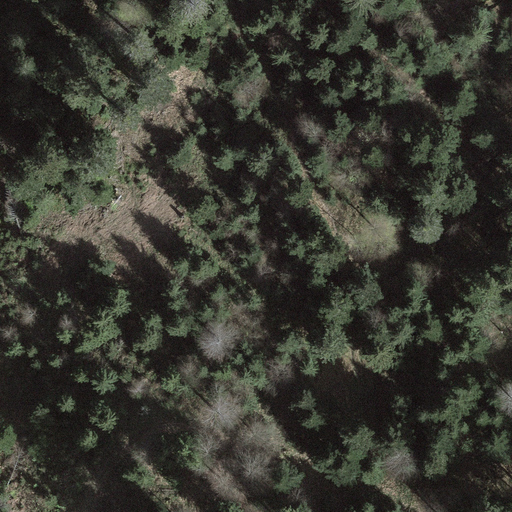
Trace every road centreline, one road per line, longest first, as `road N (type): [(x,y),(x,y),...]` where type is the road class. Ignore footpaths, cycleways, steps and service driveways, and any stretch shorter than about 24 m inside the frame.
road 1 (track): [(418,511),(360,389),(333,219),(235,0)]
road 2 (track): [(89,511),(97,476),(117,452),(140,434),(183,425),(412,511)]
